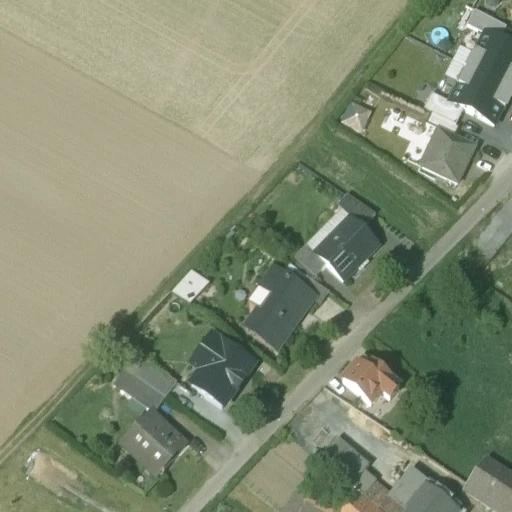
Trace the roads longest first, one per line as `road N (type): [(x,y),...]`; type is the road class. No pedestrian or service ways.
road 1 (track): [(0,456),(286,163),(419,0)]
road 2 (residential): [(191,511),(511,178)]
